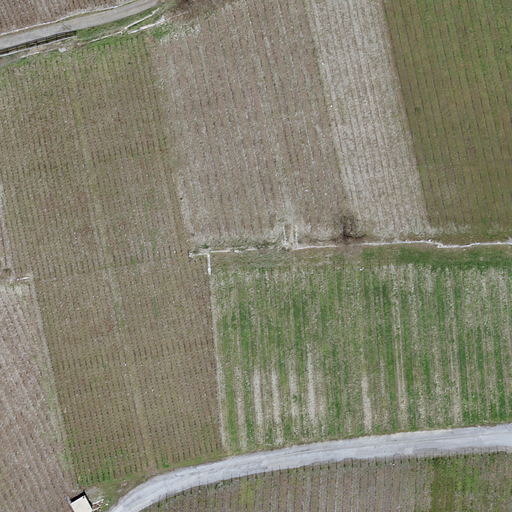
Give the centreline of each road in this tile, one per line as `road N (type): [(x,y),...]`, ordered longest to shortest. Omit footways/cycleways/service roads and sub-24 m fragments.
road 1 (unclassified): [(511,437),(261,463),(157,489),(121,511)]
road 2 (unclassified): [(162,0),(0,45)]
